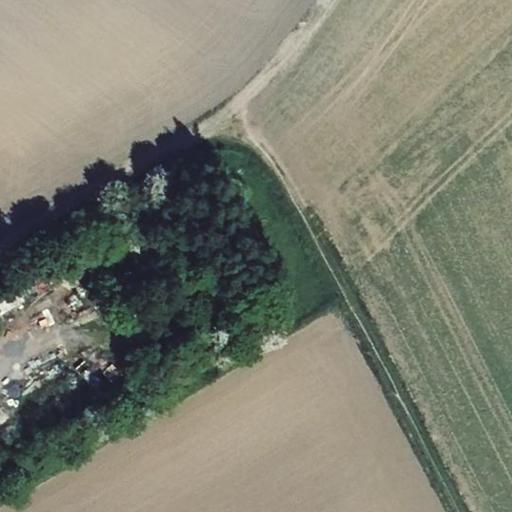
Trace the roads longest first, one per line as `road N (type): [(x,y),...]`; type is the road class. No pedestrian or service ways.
road 1 (track): [(233,106),(347,299),(457,511)]
road 2 (track): [(233,106),(330,0)]
